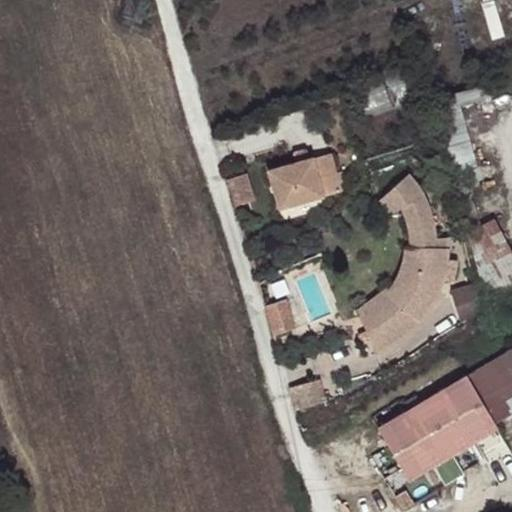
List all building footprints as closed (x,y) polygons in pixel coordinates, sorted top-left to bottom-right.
[(452,160),(474,160),(474,110),(452,109),(452,160)] [(319,180),(315,159),(271,173),(280,209),(324,197),(323,193),(337,189),(333,176),(319,180)] [(251,172),(231,177),(239,205),(259,199),(251,172)] [(410,233),(405,247),(410,248),(412,248),(411,259),(408,269),(406,276),(402,285),(399,289),(392,299),(402,310),(397,321),(375,330),(383,349),(410,332),(438,294),(450,248),(449,237),(436,238),(429,207),(420,188),(408,173),(380,199),(390,214),(402,208),(408,224),(410,233)] [(511,285),(511,241),(501,217),(470,232),(498,292),(511,285)] [(376,354),(383,349),(375,330),(397,321),(402,310),(392,299),(399,289),(402,285),(406,276),(408,269),(411,259),(412,248),(410,248),(405,247),(404,258),(399,273),(396,281),(390,289),(387,288),(381,292),(357,310),(376,354)] [(475,285),(454,291),(462,318),(483,312),(475,285)] [(285,299),(264,306),(273,336),(294,329),(285,299)] [(511,354),(462,384),(488,429),(511,415),(511,354)] [(375,434),(462,384),(455,371),(368,422),(375,434)] [(299,407),(324,402),(320,381),(295,385),(299,407)] [(488,429),(462,384),(375,434),(405,486),(492,435),(488,429)] [(499,448),(492,435),(405,486),(412,499),(499,448)]
